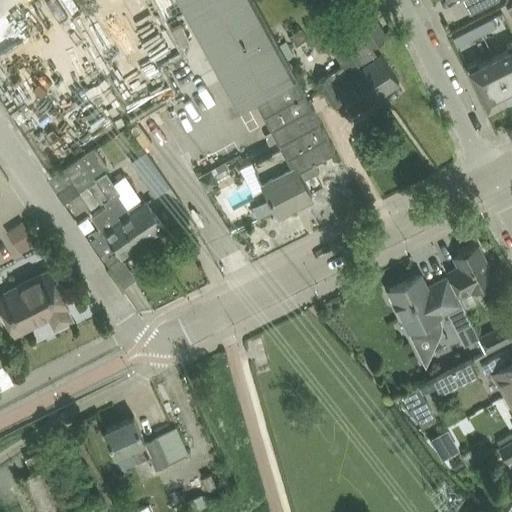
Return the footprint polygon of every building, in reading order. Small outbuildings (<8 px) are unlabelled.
[(180,0),(238,104),(239,103),(256,94),(283,143),(292,160),(310,151),(313,158),(335,146),(287,57),(279,43),(274,33),(269,24),(256,0),(180,0)] [(466,0),(472,10),(470,12),(470,13),(495,0),(466,0)] [(343,64),(318,80),(322,87),(333,104),(344,97),(353,111),(399,81),(381,54),(378,56),(371,45),(387,35),(366,1),(349,12),(367,41),(350,52),(340,58),(343,64)] [(492,17),(477,25),(481,33),(496,25),(492,17)] [(457,45),(481,33),(476,25),(453,36),(457,45)] [(301,28),(290,36),(297,46),(308,38),(301,28)] [(285,40),(279,43),(287,57),(293,54),(285,40)] [(508,49),(470,67),(468,64),(467,65),(488,107),(507,97),(511,98),(511,97),(511,42),(507,45),(508,49)] [(267,152),(252,160),(269,193),(279,211),(312,193),(304,178),(320,169),(313,158),(310,151),(292,160),(283,143),(267,152)] [(96,147),(81,156),(105,190),(109,197),(123,217),(120,219),(127,229),(131,226),(132,228),(139,223),(148,237),(164,225),(153,209),(147,200),(132,210),(129,206),(142,198),(125,174),(115,182),(106,170),(110,168),(109,166),(96,147)] [(146,150),(130,161),(154,196),(170,185),(146,150)] [(50,177),(48,179),(57,192),(64,202),(80,192),(89,186),(96,196),(101,203),(104,201),(109,197),(105,190),(81,156),(64,167),(50,177)] [(96,236),(92,239),(108,263),(120,255),(121,255),(148,237),(139,223),(132,228),(131,226),(127,229),(120,219),(123,217),(109,197),(104,201),(106,204),(93,214),(101,226),(93,232),(96,236)] [(268,203),(254,210),(258,217),(272,211),(268,203)] [(22,220),(7,230),(14,241),(29,230),(22,220)] [(448,270),(450,275),(460,295),(495,277),(479,244),(454,256),(458,265),(448,270)] [(47,267),(39,251),(10,267),(19,282),(47,267)] [(0,307),(2,306),(16,332),(34,323),(50,315),(55,325),(57,324),(56,322),(62,319),(63,321),(71,317),(65,307),(67,306),(49,270),(15,288),(0,295),(0,307)] [(390,291),(389,295),(391,300),(396,302),(407,323),(410,329),(411,329),(414,335),(429,335),(433,335),(437,333),(439,330),(440,326),(440,322),(440,318),(438,315),(439,314),(440,314),(440,313),(444,311),(446,310),(464,345),(480,337),(479,337),(478,333),(462,302),(459,296),(449,276),(433,284),(434,287),(428,290),(420,273),(389,289),(390,291)] [(511,319),(500,326),(507,340),(511,337),(511,319)] [(507,340),(500,326),(479,337),(487,351),(507,340)] [(493,373),(506,394),(511,390),(511,344),(481,363),(488,376),(493,373)] [(442,393),(478,375),(470,360),(434,378),(442,393)] [(419,385),(398,396),(408,407),(423,424),(436,418),(427,398),(426,399),(419,385)] [(145,439),(134,415),(105,429),(116,454),(132,446),(138,460),(150,455),(156,468),(187,454),(174,426),(145,439)] [(448,428),(431,438),(437,449),(454,439),(448,428)] [(511,433),(511,431),(497,440),(499,445),(500,445),(511,437),(511,433)] [(499,445),(508,460),(511,457),(511,437),(500,445),(499,445)] [(132,446),(116,454),(122,467),(138,460),(132,446)] [(35,453),(25,457),(31,470),(41,465),(35,453)] [(64,511),(44,468),(21,478),(36,511),(64,511)] [(202,493),(187,500),(192,511),(208,505),(202,493)]
